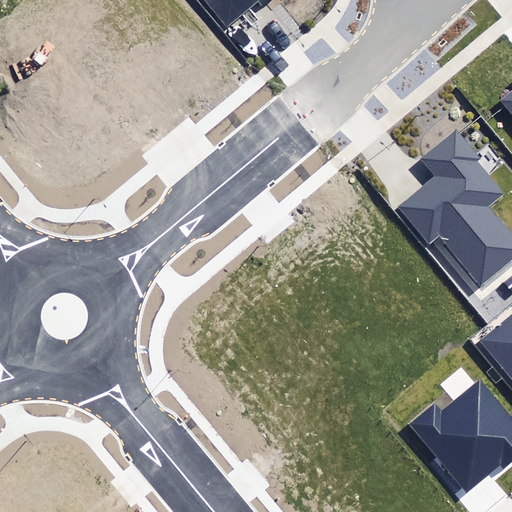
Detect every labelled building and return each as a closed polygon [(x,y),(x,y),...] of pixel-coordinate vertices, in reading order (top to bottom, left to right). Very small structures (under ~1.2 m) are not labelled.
[(207,0),(228,24),(256,0),(261,5),(267,0),(207,0)] [(511,92),(501,102),(511,115),(511,92)] [(441,238),(480,285),(511,258),(511,233),(490,207),(505,195),(477,161),(480,159),(459,133),(457,131),(423,159),(436,175),(397,208),(430,247),(441,238)] [(511,316),(480,343),(511,381),(511,316)] [(409,425),(466,492),(500,463),(504,468),(511,460),(511,419),(479,380),(441,412),(434,404),(409,425)]
